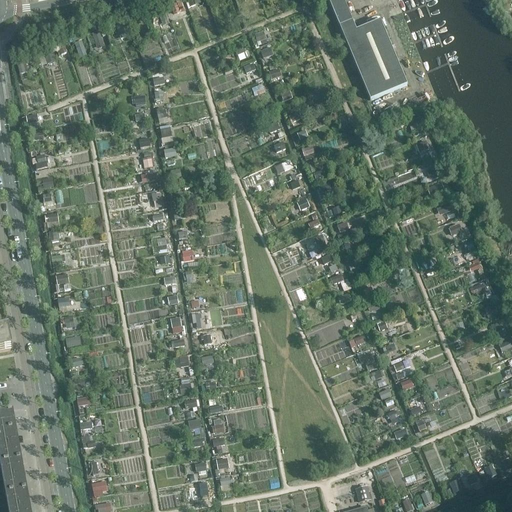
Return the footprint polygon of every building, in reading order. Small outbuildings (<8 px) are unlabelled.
[(327,0),(328,1),(370,102),(407,87),(380,22),(356,32),(342,0),(327,0)] [(165,22),(177,23),(178,8),(169,8),(169,16),(165,16),(165,22)] [(100,31),(93,34),(99,49),(106,45),(100,31)] [(256,34),(259,45),(268,43),(265,32),(256,34)] [(81,57),(88,53),(82,42),(76,45),(81,57)] [(272,48),(262,50),(264,59),(274,56),(272,48)] [(248,73),(254,71),(257,78),(260,76),(255,63),(245,67),(248,73)] [(297,126),(304,123),(299,112),(292,115),(297,126)] [(29,126),(40,124),(39,115),(28,116),(29,126)] [(172,128),(162,129),(164,143),(174,142),(172,128)] [(307,130),(299,133),(302,141),(310,138),(307,130)] [(421,153),(431,149),(427,141),(418,145),(421,153)] [(41,169),(50,166),(46,154),(37,157),(41,169)] [(54,178),(44,179),(45,188),(55,187),(54,178)] [(292,184),(294,191),(302,187),(299,181),(292,184)] [(320,186),(323,193),(333,189),(330,182),(320,186)] [(443,184),(429,188),(431,195),(445,191),(443,184)] [(44,195),(46,202),(53,201),(52,194),(44,195)] [(302,211),(311,207),(307,197),(298,201),(302,211)] [(59,214),(47,215),(48,229),(59,228),(59,214)] [(317,214),(307,219),(312,229),(322,224),(317,214)] [(454,237),(464,232),(460,223),(450,228),(454,237)] [(460,255),(471,252),(469,245),(458,248),(460,255)] [(194,250),(183,251),(185,263),(196,261),(194,250)] [(58,276),(60,292),(72,291),(70,274),(58,276)] [(335,286),(342,283),(346,292),(353,289),(349,279),(345,280),(343,274),(332,279),(335,286)] [(166,279),(167,286),(177,284),(176,277),(166,279)] [(471,288),(474,296),(484,292),(486,296),(492,293),(487,281),(471,288)] [(169,298),(172,306),(180,304),(178,295),(169,298)] [(61,298),(61,306),(71,306),(71,298),(61,298)] [(205,310),(205,300),(196,301),(196,311),(205,310)] [(487,311),(490,317),(499,313),(496,307),(487,311)] [(212,312),(195,312),(195,322),(206,322),(206,318),(212,318),(212,312)] [(67,328),(76,328),(75,317),(67,317),(67,328)] [(183,331),(181,318),(173,319),(175,332),(183,331)] [(0,351),(12,350),(12,351),(13,351),(9,329),(8,329),(0,330),(0,351)] [(351,340),(354,347),(368,342),(365,335),(351,340)] [(82,337),(67,338),(68,347),(83,346),(82,337)] [(392,352),(397,351),(395,344),(385,347),(387,356),(392,355),(392,352)] [(372,351),(360,354),(363,364),(375,360),(372,351)] [(189,356),(176,360),(178,368),(191,365),(189,356)] [(204,365),(215,363),(214,356),(203,358),(204,365)] [(74,359),(75,368),(84,366),(83,358),(74,359)] [(399,379),(405,377),(403,369),(410,367),(409,361),(396,364),(399,379)] [(405,391),(415,387),(412,379),(402,383),(405,391)] [(180,395),(193,393),(192,383),(179,386),(180,395)] [(390,389),(380,393),(383,399),(393,396),(390,389)] [(93,397),(78,398),(79,406),(94,405),(93,397)] [(412,409),(414,415),(423,412),(421,406),(412,409)] [(395,411),(389,414),(395,423),(401,420),(395,411)] [(0,436),(17,433),(14,416),(0,418),(0,436)] [(224,419),(214,420),(215,434),(225,433),(224,419)] [(192,435),(203,434),(202,420),(190,421),(192,435)] [(396,433),(398,439),(409,435),(407,429),(396,433)] [(17,433),(0,436),(0,465),(0,468),(22,464),(17,433)] [(96,437),(85,437),(85,447),(96,448),(96,437)] [(215,440),(217,449),(227,447),(225,438),(215,440)] [(218,460),(220,469),(231,468),(229,458),(218,460)] [(89,464),(92,475),(100,474),(98,462),(89,464)] [(207,463),(198,464),(199,473),(209,472),(207,463)] [(22,464),(0,468),(6,499),(28,495),(22,464)] [(495,465),(486,469),(489,477),(498,473),(495,465)] [(222,478),(222,487),(233,487),(232,478),(222,478)] [(102,483),(95,484),(97,495),(104,493),(102,483)] [(357,489),(360,503),(367,502),(369,511),(375,511),(370,486),(357,489)] [(30,511),(28,495),(6,499),(8,511),(30,511)]
